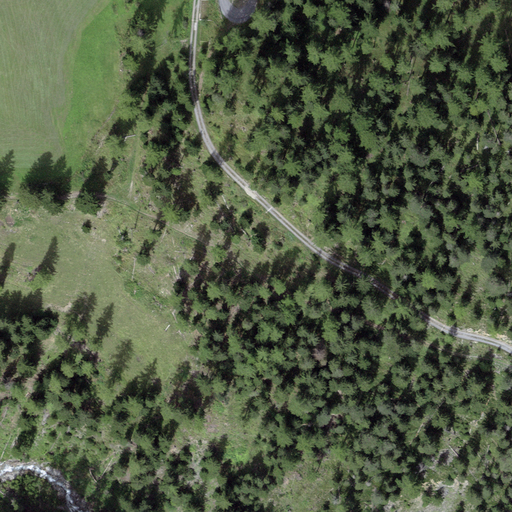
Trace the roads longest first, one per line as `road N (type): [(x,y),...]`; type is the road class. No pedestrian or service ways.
road 1 (track): [(305,242),(217,156),(199,117),(190,66),(197,0)]
road 2 (track): [(305,242),(438,325),(511,349)]
